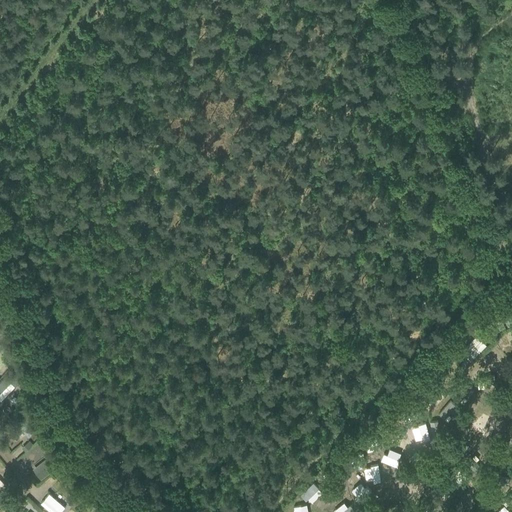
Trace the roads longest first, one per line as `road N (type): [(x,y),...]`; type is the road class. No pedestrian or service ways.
road 1 (track): [(501,251),(396,0)]
road 2 (track): [(0,132),(102,0)]
